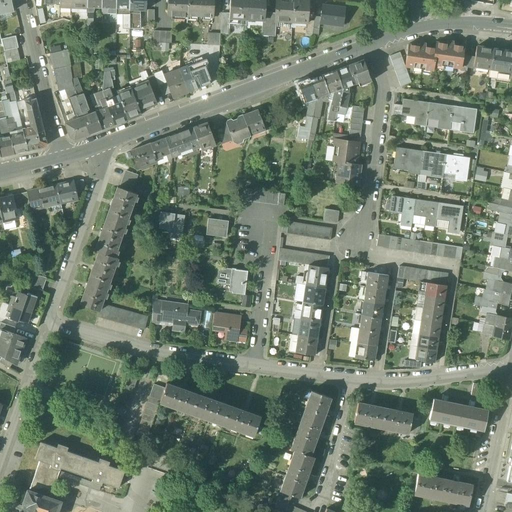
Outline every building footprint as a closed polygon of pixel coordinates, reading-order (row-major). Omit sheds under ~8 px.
[(0,0),(0,14),(11,12),(13,12),(10,0),(0,0)] [(87,0),(71,0),(72,7),(72,12),(81,12),(81,8),(87,8),(87,7),(87,0)] [(115,0),(101,0),(101,8),(110,8),(115,8),(115,0)] [(128,0),(115,0),(115,8),(116,8),(123,8),(129,9),(128,0)] [(145,0),(128,0),(129,9),(129,10),(140,10),(145,11),(145,0)] [(187,0),(167,0),(167,15),(187,16),(187,0)] [(213,0),(187,0),(187,16),(213,18),(213,0)] [(247,0),(230,0),(229,13),(229,23),(230,24),(237,24),(238,19),(247,19),(247,0)] [(264,0),(247,0),(247,19),(262,20),(263,20),(264,13),(264,0)] [(293,0),(276,0),(276,13),(275,21),(276,21),(292,22),(292,19),(293,0)] [(309,0),(293,0),(292,19),(308,20),(309,0)] [(342,26),(345,10),(322,7),(321,18),(320,23),(342,26)] [(140,10),(129,10),(130,28),(140,28),(140,10)] [(229,13),(222,13),(221,34),(229,34),(230,24),(229,23),(229,13)] [(270,13),(264,13),(263,20),(262,20),(262,36),(268,36),(270,13)] [(320,23),(321,18),(315,17),(314,23),(312,34),(319,35),(320,23)] [(314,23),(306,22),(305,36),(312,37),(312,34),(314,23)] [(172,31),(154,31),(153,43),(171,43),(172,31)] [(220,34),(208,33),(208,45),(220,46),(220,34)] [(16,36),(1,39),(4,51),(17,48),(18,48),(16,36)] [(420,43),(419,46),(408,44),(405,66),(433,70),(434,64),(460,68),(461,68),(462,55),(464,46),(453,45),(453,42),(447,41),(447,44),(436,42),(435,48),(425,47),(425,44),(420,43)] [(493,49),(476,46),(475,57),(473,66),(474,66),(490,69),(493,49)] [(17,48),(4,51),(7,63),(20,60),(17,48)] [(511,59),(511,52),(493,49),(490,69),(510,72),(511,66),(511,59)] [(68,50),(50,54),(54,70),(70,67),(71,67),(68,50)] [(405,66),(400,52),(389,56),(401,87),(411,83),(405,66)] [(469,56),(462,55),(461,68),(460,68),(460,71),(466,72),(467,68),(469,56)] [(206,59),(203,61),(209,75),(212,74),(206,59)] [(363,60),(348,66),(355,84),(370,78),(363,60)] [(212,83),(209,75),(203,61),(179,70),(180,72),(188,92),(212,83)] [(5,65),(0,66),(0,77),(0,78),(9,75),(5,65)] [(348,66),(336,70),(342,88),(346,87),(355,84),(348,66)] [(70,67),(54,70),(55,77),(71,73),(70,67)] [(336,70),(322,75),(329,93),(334,91),(342,88),(336,70)] [(180,72),(170,76),(169,74),(163,76),(166,83),(170,93),(172,98),(188,92),(180,72)] [(71,73),(55,77),(58,91),(64,89),(65,90),(74,87),(72,81),(71,73)] [(158,85),(154,75),(146,78),(147,82),(148,81),(153,94),(160,91),(158,85)] [(322,75),(310,80),(316,98),(329,93),(322,75)] [(89,110),(77,78),(73,79),(73,81),(72,81),(74,87),(77,95),(76,96),(83,116),(88,114),(86,111),(89,110)] [(8,92),(9,99),(13,98),(10,79),(1,81),(3,93),(8,92)] [(310,80),(297,85),(303,103),(312,99),(316,98),(310,80)] [(147,82),(130,88),(131,88),(139,111),(157,104),(153,94),(148,81),(147,82)] [(166,83),(158,85),(160,91),(162,96),(170,93),(166,83)] [(74,87),(65,90),(68,98),(76,96),(77,95),(74,87)] [(346,87),(342,88),(338,106),(343,107),(346,108),(346,107),(349,94),(349,93),(347,92),(346,87)] [(109,88),(102,91),(108,107),(113,105),(112,102),(114,102),(109,88)] [(131,88),(118,93),(121,102),(128,120),(141,115),(139,111),(131,88)] [(342,88),(334,91),(335,93),(333,94),(331,105),(338,106),(342,88)] [(97,93),(95,94),(100,106),(103,109),(108,107),(102,91),(97,93)] [(329,93),(316,98),(313,118),(317,118),(319,119),(322,101),(327,102),(329,93)] [(76,96),(68,98),(74,116),(77,115),(78,118),(83,116),(76,96)] [(312,99),(312,103),(308,105),(306,116),(313,118),(316,98),(312,99)] [(36,99),(25,101),(27,110),(38,108),(36,99)] [(429,103),(403,99),(402,105),(401,115),(415,117),(414,125),(426,126),(427,118),(429,103)] [(13,118),(8,100),(1,101),(5,117),(6,120),(13,118)] [(113,105),(108,107),(115,124),(128,120),(121,102),(113,105)] [(453,106),(429,103),(427,118),(438,120),(437,128),(449,130),(450,122),(453,106)] [(402,105),(394,104),(392,117),(400,118),(401,115),(402,105)] [(338,106),(331,105),(328,120),(335,121),(336,114),(338,106)] [(364,107),(352,106),(349,135),(360,137),(364,107)] [(476,109),(453,106),(450,122),(462,124),(461,132),(473,133),(476,109)] [(103,109),(95,112),(101,129),(115,124),(108,107),(103,109)] [(352,109),(346,107),(346,108),(343,107),(341,115),(350,117),(352,109)] [(38,108),(27,110),(31,127),(22,129),(23,133),(28,151),(44,147),(46,143),(38,108)] [(258,110),(243,115),(250,135),(265,129),(258,110)] [(88,114),(83,116),(90,134),(101,129),(95,112),(88,114)] [(239,117),(237,119),(232,121),(230,120),(227,121),(226,124),(228,128),(233,140),(237,143),(241,141),(243,138),(250,135),(243,115),(239,117)] [(78,118),(65,123),(70,137),(69,138),(74,140),(74,139),(90,134),(83,116),(78,118)] [(305,127),(299,127),(297,138),(308,139),(313,118),(306,116),(306,120),(306,121),(305,127)] [(5,117),(0,118),(0,125),(2,133),(5,135),(5,137),(10,136),(6,120),(5,117)] [(13,118),(6,120),(10,136),(15,134),(14,132),(15,130),(13,118)] [(207,122),(193,128),(199,145),(213,139),(207,122)] [(193,128),(179,133),(186,152),(200,147),(199,145),(193,128)] [(228,128),(217,132),(221,144),(233,140),(228,128)] [(15,134),(10,136),(14,154),(28,151),(23,133),(15,134)] [(179,133),(164,138),(170,153),(172,158),(186,152),(179,133)] [(5,137),(0,137),(0,155),(0,157),(14,154),(10,136),(5,137)] [(164,138),(150,143),(156,158),(159,157),(170,153),(164,138)] [(213,139),(199,145),(200,147),(201,150),(215,145),(213,139)] [(347,141),(335,140),(332,161),(339,162),(356,164),(359,143),(347,141)] [(150,143),(130,151),(137,169),(157,162),(156,158),(150,143)] [(422,151),(396,147),(394,164),(408,166),(407,173),(419,175),(420,167),(422,151)] [(446,155),(422,151),(420,167),(431,169),(430,176),(442,178),(443,170),(446,155)] [(470,158),(446,155),(443,170),(455,172),(454,180),(466,182),(470,158)] [(511,156),(509,156),(506,155),(504,157),(502,156),(500,164),(502,165),(501,171),(506,172),(507,165),(511,166),(511,156)] [(356,164),(339,162),(336,184),(357,187),(360,165),(356,164)] [(473,179),(485,181),(486,170),(475,168),(473,179)] [(138,175),(126,171),(122,182),(134,187),(138,175)] [(83,179),(74,181),(76,193),(86,191),(83,179)] [(74,181),(56,185),(60,200),(70,198),(70,201),(78,199),(76,193),(74,181)] [(134,187),(122,182),(120,188),(132,192),(134,187)] [(56,185),(26,192),(30,206),(31,210),(60,204),(60,200),(56,185)] [(120,188),(117,187),(106,219),(125,226),(137,194),(132,192),(120,188)] [(255,190),(244,188),(242,200),(254,202),(255,190)] [(30,206),(26,192),(21,193),(21,194),(24,207),(30,206)] [(21,194),(13,196),(16,210),(24,208),(24,207),(21,194)] [(13,196),(0,198),(0,210),(3,223),(14,220),(19,219),(16,210),(13,196)] [(415,199),(391,196),(389,212),(402,214),(401,222),(405,223),(411,224),(413,215),(415,199)] [(511,201),(501,198),(500,205),(500,206),(511,208),(511,201),(511,202),(511,201)] [(439,203),(415,199),(413,215),(426,217),(424,225),(435,226),(436,219),(439,203)] [(463,206),(439,203),(436,219),(449,221),(448,229),(453,229),(453,230),(459,231),(463,206)] [(511,210),(511,208),(500,206),(500,205),(497,205),(496,212),(509,214),(511,214),(511,210)] [(323,221),(337,223),(339,211),(325,209),(323,221)] [(184,215),(161,212),(158,228),(168,230),(167,232),(170,233),(169,238),(181,239),(184,215)] [(106,219),(94,251),(98,252),(114,258),(125,226),(106,219)] [(228,221),(208,219),(206,233),(226,236),(228,221)] [(14,220),(3,223),(5,230),(16,228),(14,220)] [(306,224),(288,221),(288,226),(287,233),(305,236),(306,224)] [(511,225),(507,224),(497,222),(495,232),(505,234),(505,235),(507,236),(511,236),(511,225)] [(332,228),(306,224),(305,236),(330,240),(332,228)] [(495,232),(493,232),(491,239),(506,242),(507,236),(505,235),(505,234),(495,232)] [(385,236),(378,235),(376,246),(383,247),(385,236)] [(450,246),(397,237),(395,249),(448,258),(450,246)] [(506,242),(491,239),(490,245),(493,246),(501,248),(502,247),(505,248),(506,242)] [(505,248),(502,247),(501,248),(493,246),(491,256),(499,258),(508,259),(510,249),(505,248)] [(462,248),(456,247),(454,259),(460,260),(462,248)] [(305,253),(279,248),(278,260),(304,264),(305,253)] [(114,258),(98,252),(87,284),(107,290),(118,259),(114,258)] [(317,255),(305,253),(304,264),(308,265),(315,266),(317,255)] [(329,257),(317,255),(315,266),(327,268),(329,257)] [(508,259),(499,258),(497,268),(500,269),(506,270),(508,259)] [(315,266),(308,265),(305,285),(325,289),(328,268),(327,268),(315,266)] [(497,268),(486,265),(484,272),(498,275),(500,269),(497,268)] [(448,273),(400,266),(398,278),(427,282),(446,286),(448,273)] [(248,271),(219,267),(217,283),(233,285),(232,293),(245,295),(248,271)] [(498,275),(484,272),(483,278),(495,281),(495,280),(497,281),(498,275)] [(388,276),(368,273),(366,288),(385,290),(388,276)] [(40,276),(32,278),(29,287),(42,291),(47,278),(40,276)] [(497,281),(495,280),(495,281),(493,291),(501,293),(503,282),(497,281)] [(446,286),(427,282),(425,295),(444,298),(446,286)] [(511,283),(503,282),(501,293),(511,294),(511,283)] [(107,290),(87,284),(80,304),(99,311),(102,305),(107,290)] [(325,289),(305,285),(303,302),(322,305),(325,289)] [(385,290),(366,288),(364,301),(383,304),(385,290)] [(499,304),(501,293),(493,291),(481,289),(480,295),(474,294),(472,303),(494,308),(495,303),(499,304)] [(26,295),(18,292),(16,298),(13,296),(7,312),(11,314),(9,318),(18,322),(18,320),(27,323),(28,320),(31,321),(37,305),(33,304),(36,296),(27,293),(26,295)] [(511,294),(501,293),(499,304),(511,306),(511,294)] [(444,298),(425,295),(423,308),(442,311),(444,298)] [(162,302),(152,301),(152,323),(160,324),(160,319),(159,319),(162,302)] [(383,304),(364,301),(362,315),(381,318),(383,304)] [(188,306),(162,302),(159,319),(160,319),(160,324),(172,326),(172,330),(184,332),(186,322),(187,311),(188,306)] [(322,305),(303,302),(300,319),(320,322),(322,305)] [(148,317),(108,306),(102,305),(99,311),(98,316),(144,329),(148,317)] [(494,309),(482,306),(481,313),(488,314),(493,314),(494,309)] [(442,311),(423,308),(421,321),(440,324),(442,311)] [(200,313),(187,311),(186,322),(198,323),(200,313)] [(241,317),(214,313),(212,329),(227,331),(225,339),(237,341),(239,329),(241,317)] [(493,314),(488,314),(486,324),(489,325),(494,326),(496,315),(493,314)] [(381,318),(362,315),(359,329),(379,332),(381,318)] [(511,325),(511,318),(496,315),(494,326),(511,330),(511,325)] [(320,322),(300,319),(297,336),(317,339),(320,322)] [(440,324),(421,321),(419,334),(438,337),(440,324)] [(15,328),(0,323),(0,329),(1,330),(1,329),(13,333),(15,328)] [(511,330),(494,326),(492,336),(492,337),(509,340),(511,330)] [(13,333),(1,329),(1,330),(0,329),(0,341),(21,349),(25,338),(13,333)] [(247,330),(239,329),(237,341),(245,342),(247,330)] [(379,332),(359,329),(357,343),(377,346),(379,332)] [(438,337),(419,334),(417,347),(436,350),(438,337)] [(317,339),(297,336),(295,353),(314,356),(317,339)] [(21,349),(0,341),(0,356),(2,357),(12,363),(16,365),(21,349)] [(377,346),(357,343),(355,358),(375,361),(377,346)] [(436,350),(417,347),(415,360),(434,363),(436,350)] [(12,363),(2,357),(0,360),(0,362),(9,368),(12,363)] [(421,362),(404,360),(403,366),(420,368),(421,362)] [(110,423),(121,427),(138,377),(127,373),(110,423)] [(198,394),(166,383),(164,389),(160,400),(160,402),(191,413),(198,394)] [(164,389),(153,385),(149,397),(160,400),(164,389)] [(330,398),(311,391),(305,408),(325,414),(330,398)] [(229,405),(198,394),(191,413),(222,424),(229,405)] [(160,400),(149,397),(135,435),(147,439),(160,402),(160,400)] [(487,411),(433,400),(429,420),(483,430),(487,411)] [(385,408),(358,402),(354,423),(381,428),(385,408)] [(261,416),(229,405),(222,424),(254,435),(261,416)] [(325,414),(305,408),(291,449),(295,450),(310,455),(325,414)] [(412,414),(385,408),(381,428),(408,434),(412,414)] [(98,462),(66,451),(68,447),(58,444),(57,447),(41,442),(35,459),(39,460),(51,464),(50,467),(59,470),(60,468),(92,479),(91,482),(101,485),(102,482),(118,488),(124,471),(108,465),(109,462),(100,458),(98,462)] [(310,455),(295,450),(280,491),(291,495),(299,498),(314,457),(310,455)] [(51,464),(39,460),(29,490),(47,497),(50,498),(59,470),(50,467),(51,464)] [(472,486),(418,474),(414,494),(468,505),(472,486)] [(56,511),(60,501),(50,498),(47,497),(29,490),(28,490),(23,504),(22,504),(19,511),(56,511)] [(291,495),(280,491),(272,511),(274,511),(301,511),(302,511),(287,505),(291,495)]
